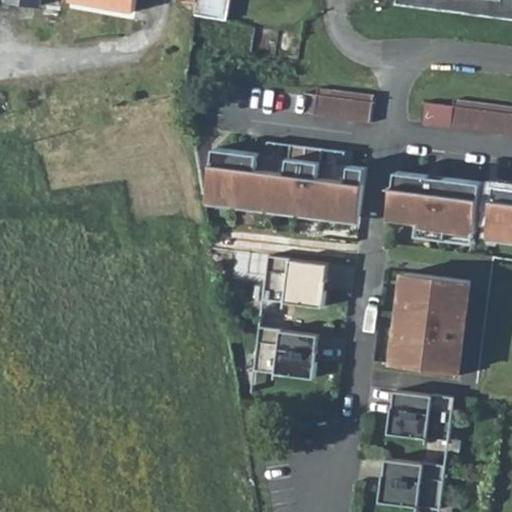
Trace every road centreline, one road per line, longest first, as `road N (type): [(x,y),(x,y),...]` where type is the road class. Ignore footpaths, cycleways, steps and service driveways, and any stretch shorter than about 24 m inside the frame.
road 1 (residential): [(336,511),(386,136)]
road 2 (residential): [(163,0),(161,25),(143,45),(0,70)]
road 3 (residential): [(511,67),(397,56),(386,136)]
road 4 (residential): [(229,114),(386,136)]
road 5 (residential): [(386,136),(511,152)]
